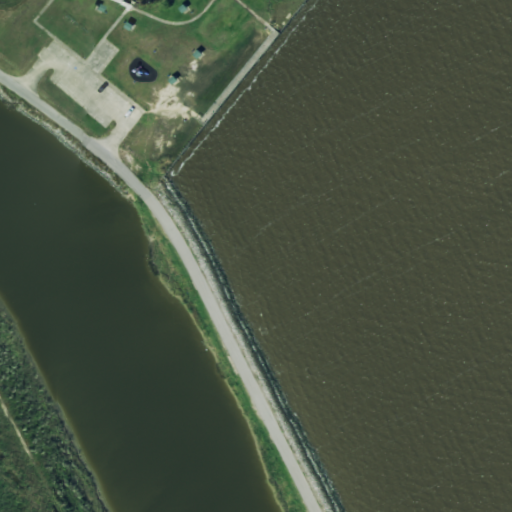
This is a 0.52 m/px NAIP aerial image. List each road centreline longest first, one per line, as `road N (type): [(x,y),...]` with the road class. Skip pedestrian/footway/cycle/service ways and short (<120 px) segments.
road 1 (residential): [(0,74),(86,137),(165,210),(315,511)]
road 2 (residential): [(113,162),(229,9)]
